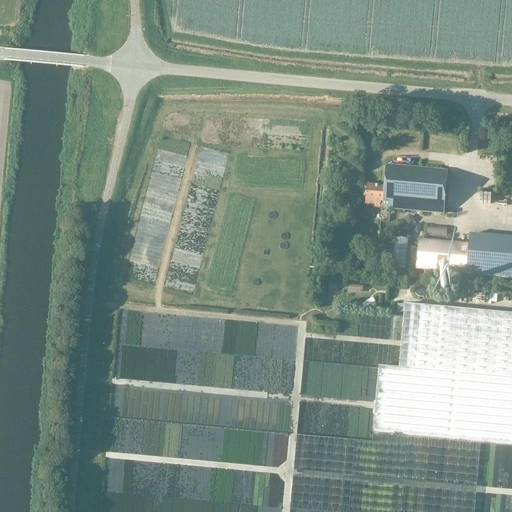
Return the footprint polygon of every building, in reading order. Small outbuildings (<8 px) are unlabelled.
[(475,163),(475,171),(488,170),(488,163),(475,163)] [(388,166),(387,186),(366,184),(364,205),(374,206),(374,208),(444,214),(448,171),(388,166)] [(511,176),(504,176),(504,188),(495,188),(495,193),(511,194),(511,176)] [(424,225),(423,236),(446,238),(447,227),(424,225)] [(388,261),(387,267),(398,268),(399,238),(387,237),(386,261),(388,261)] [(465,310),(511,314),(511,240),(472,237),(465,310)] [(135,299),(135,286),(115,285),(114,298),(135,299)] [(399,370),(511,380),(511,315),(404,306),(404,314),(399,370)] [(378,368),(372,432),(511,444),(511,380),(399,370),(378,368)]
